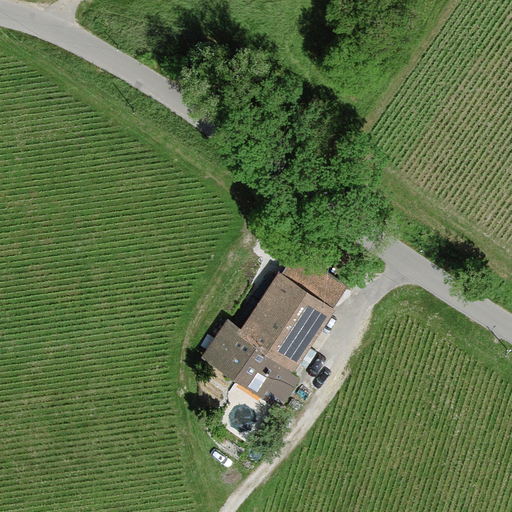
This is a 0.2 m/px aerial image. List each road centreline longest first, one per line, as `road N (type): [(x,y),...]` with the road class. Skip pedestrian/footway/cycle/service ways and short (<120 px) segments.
road 1 (tertiary): [(0,13),(49,26),(147,80),(511,328)]
road 2 (track): [(407,261),(362,313),(314,415),(228,511)]
